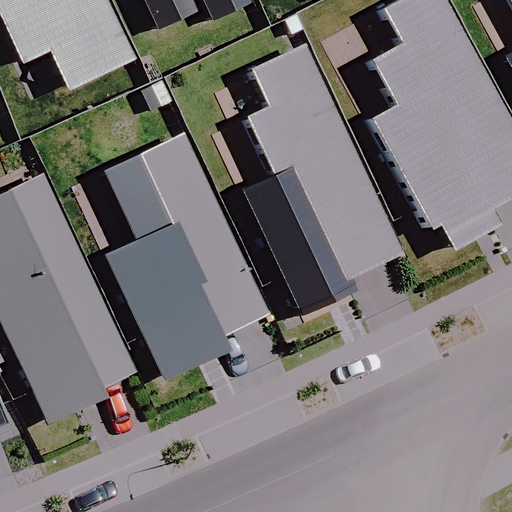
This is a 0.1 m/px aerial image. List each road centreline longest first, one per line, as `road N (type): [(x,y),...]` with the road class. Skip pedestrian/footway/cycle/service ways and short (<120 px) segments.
road 1 (tertiary): [(208,511),(393,436)]
road 2 (tertiary): [(393,436),(511,371)]
